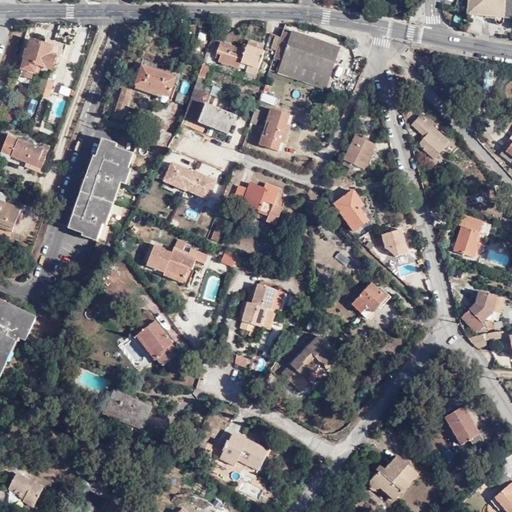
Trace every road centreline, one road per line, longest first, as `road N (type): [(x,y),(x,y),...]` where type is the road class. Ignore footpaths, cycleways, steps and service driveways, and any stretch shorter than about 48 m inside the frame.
road 1 (residential): [(511,422),(447,331),(377,58),(380,41)]
road 2 (residential): [(124,11),(45,269),(26,291),(0,282)]
road 3 (residential): [(380,41),(511,191)]
road 4 (tertiary): [(124,11),(305,15)]
road 5 (tertiary): [(0,11),(124,11)]
